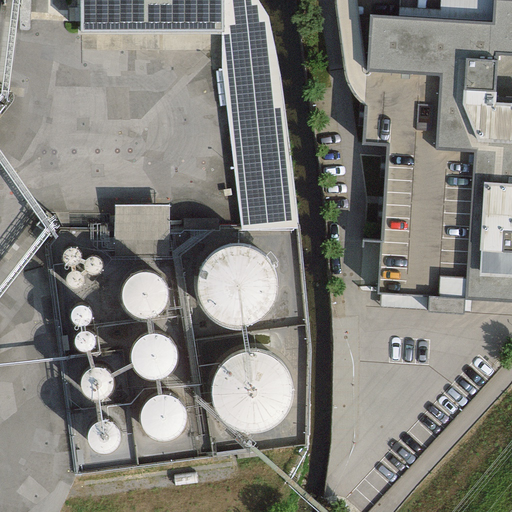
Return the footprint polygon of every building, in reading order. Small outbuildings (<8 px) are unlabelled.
[(75,0),(75,43),(219,42),(226,42),(225,0),(75,0)] [(225,0),(226,42),(219,42),(243,233),(296,232),(268,22),(254,0),(225,0)] [(511,0),(443,0),(442,16),(370,12),(366,77),(365,95),(363,132),(386,133),(378,284),(466,289),(511,291),(511,0)] [(167,210),(114,207),(114,242),(167,244),(167,210)] [(142,374),(179,372),(173,269),(129,272),(131,317),(139,316),(142,374)] [(170,388),(141,411),(164,440),(194,417),(170,388)]
